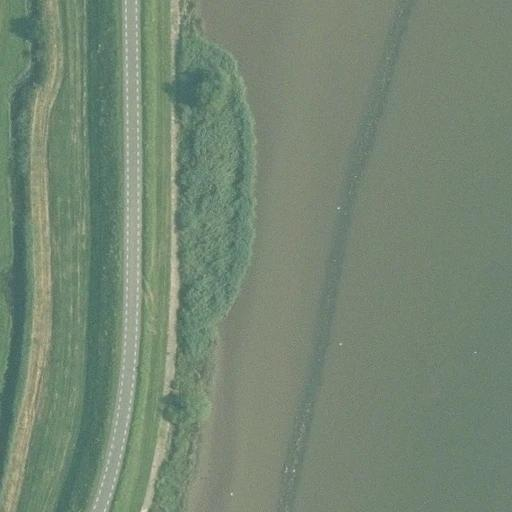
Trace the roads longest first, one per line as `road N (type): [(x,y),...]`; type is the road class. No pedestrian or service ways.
road 1 (track): [(120,511),(134,483),(149,396),(153,0)]
road 2 (tertiary): [(99,511),(129,363),(130,0)]
